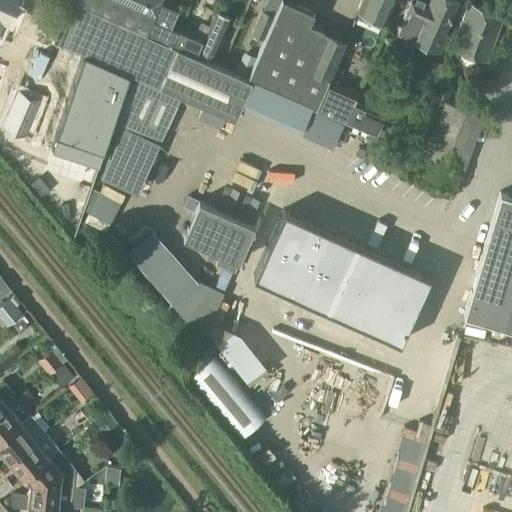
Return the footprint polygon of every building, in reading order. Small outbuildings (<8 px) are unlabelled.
[(0,0),(0,21),(1,20),(4,21),(11,6),(22,11),(26,0),(0,0)] [(145,29),(78,0),(76,0),(69,21),(62,39),(62,40),(131,71),(159,84),(176,45),(171,43),(145,31),(145,29)] [(78,0),(145,29),(157,0),(78,0)] [(145,31),(171,43),(177,29),(171,26),(172,24),(171,23),(179,5),(166,0),(157,0),(145,29),(145,31)] [(248,77),(251,78),(317,107),(317,106),(325,87),(345,40),(310,25),(315,13),(283,0),(248,77)] [(356,16),(381,27),(383,22),(386,23),(395,3),(396,3),(397,0),(362,0),(358,10),(359,11),(356,16)] [(458,1),(456,0),(410,0),(404,17),(396,34),(398,35),(399,33),(415,40),(411,50),(425,55),(429,46),(440,51),(447,34),(444,33),(458,1)] [(474,62),(476,56),(486,60),(503,17),(469,5),(453,47),(460,50),(458,59),(460,62),(470,65),(474,62)] [(213,54),(229,16),(214,9),(198,48),(213,54)] [(272,16),(261,11),(251,34),(262,38),(272,16)] [(350,39),(360,19),(350,14),(340,34),(350,39)] [(17,60),(25,63),(31,43),(23,41),(17,60)] [(176,45),(159,84),(181,93),(234,117),(251,78),(248,77),(176,45)] [(84,51),(51,146),(98,162),(129,71),(84,51)] [(131,71),(114,120),(160,141),(181,93),(159,84),(131,71)] [(344,117),(352,99),(325,87),(317,106),(339,115),(344,117)] [(16,95),(4,121),(24,129),(35,103),(16,95)] [(383,114),(352,99),(344,117),(375,132),(383,114)] [(444,99),(416,175),(455,190),(484,114),(444,99)] [(272,160),(268,172),(291,181),(295,169),(272,160)] [(220,179),(211,200),(247,216),(256,195),(220,179)] [(511,196),(500,193),(465,316),(511,329),(511,196)] [(238,260),(254,223),(199,199),(183,236),(238,260)] [(283,207),(252,275),(400,341),(431,274),(283,207)] [(206,315),(230,323),(238,302),(214,293),(206,315)] [(4,294),(0,297),(0,324),(17,312),(4,294)] [(187,374),(238,435),(263,414),(212,353),(187,374)] [(0,409),(5,405),(16,397),(3,380),(0,382),(0,409)] [(0,438),(19,422),(5,405),(0,409),(0,438)] [(0,454),(5,461),(44,429),(31,413),(19,422),(0,438),(0,454)] [(5,461),(19,477),(46,455),(57,446),(44,430),(44,429),(5,461)] [(25,478),(28,481),(29,480),(59,483),(69,484),(72,464),(57,446),(46,455),(19,477),(22,480),(25,478)] [(7,477),(0,482),(0,493),(12,484),(7,477)] [(67,504),(69,484),(59,483),(29,480),(28,481),(29,483),(28,492),(19,492),(19,498),(27,499),(58,503),(67,504)] [(8,498),(8,500),(12,505),(18,506),(19,498),(8,497),(8,498)] [(19,498),(18,506),(27,506),(26,511),(66,511),(67,504),(19,498)] [(381,500),(374,511),(393,511),(395,508),(381,500)] [(0,511),(8,511),(0,501),(0,511)]
